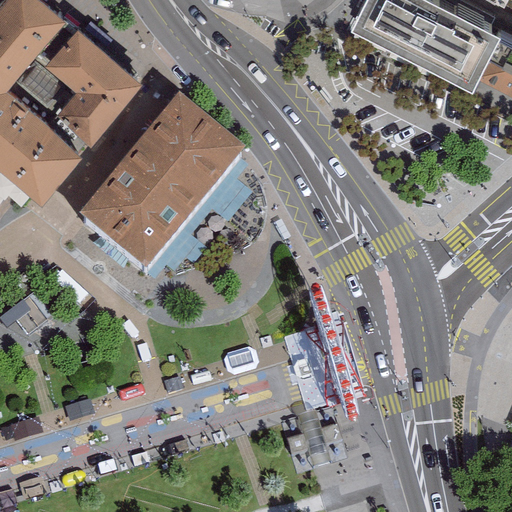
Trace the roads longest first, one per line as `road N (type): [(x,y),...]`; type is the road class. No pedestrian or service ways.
road 1 (residential): [(397,333),(327,372),(0,472)]
road 2 (primary): [(397,333),(345,217),(254,95),(165,0)]
road 3 (primary): [(438,511),(397,333)]
road 4 (residential): [(397,333),(511,225)]
